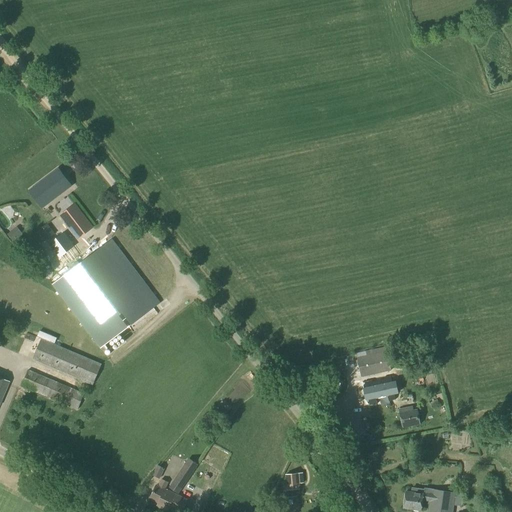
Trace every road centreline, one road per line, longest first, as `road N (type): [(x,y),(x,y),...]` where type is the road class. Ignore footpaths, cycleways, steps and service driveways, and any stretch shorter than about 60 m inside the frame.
road 1 (unclassified): [(371,511),(31,80)]
road 2 (unclassified): [(114,511),(0,452)]
